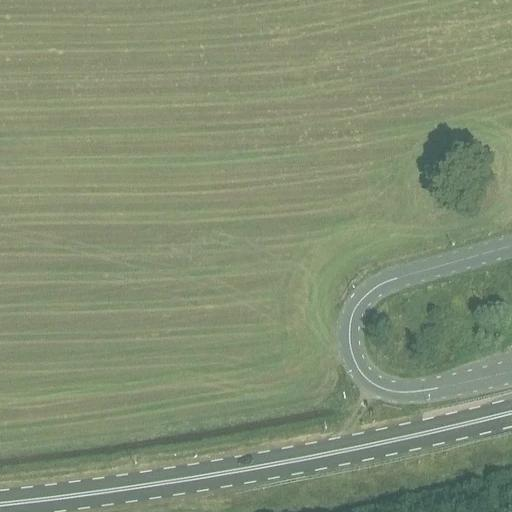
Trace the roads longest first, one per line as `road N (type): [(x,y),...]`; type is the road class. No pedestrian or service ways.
road 1 (primary): [(511,412),(189,480),(0,504)]
road 2 (unclassified): [(511,371),(412,393),(382,390),(355,364),(348,340),(367,293),(511,246)]
